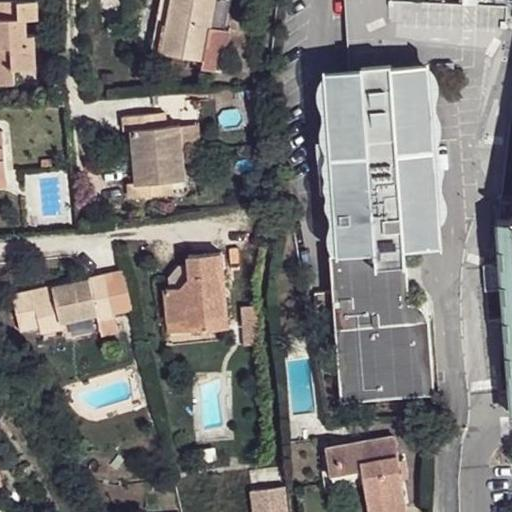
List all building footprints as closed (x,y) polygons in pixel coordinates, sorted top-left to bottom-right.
[(0,0),(0,83),(15,82),(15,67),(14,60),(36,59),(35,34),(28,34),(26,18),(38,18),(37,0),(0,0)] [(162,52),(171,0),(160,0),(152,50),(162,52)] [(171,0),(162,52),(204,60),(203,67),(223,71),(230,30),(211,27),(215,0),(171,0)] [(36,59),(14,60),(15,67),(37,66),(36,59)] [(330,230),(331,252),(407,247),(444,245),(442,227),(431,64),(384,67),(384,62),(363,63),(363,66),(326,69),(332,153),(337,229),(330,230)] [(157,113),(158,126),(168,125),(167,111),(157,113)] [(132,129),(138,182),(130,183),(131,198),(164,194),(163,181),(173,180),(185,179),(183,150),(180,125),(180,124),(168,125),(158,126),(157,113),(124,116),(125,130),(132,129)] [(180,125),(183,150),(202,149),(200,124),(180,125)] [(0,176),(0,184),(8,184),(8,175),(0,176)] [(163,181),(164,194),(174,194),(173,180),(163,181)] [(511,218),(501,219),(511,348),(511,218)] [(335,310),(342,400),(435,394),(430,322),(430,319),(429,315),(427,311),(425,308),(422,305),(419,304),(414,302),(410,302),(407,247),(331,252),(334,291),(316,292),(317,311),(335,310)] [(166,289),(169,321),(185,319),(186,325),(207,323),(208,328),(229,326),(222,251),(189,254),(191,276),(182,288),(166,289)] [(13,295),(20,330),(40,326),(42,332),(65,327),(63,321),(97,313),(98,319),(116,316),(106,274),(54,286),(55,295),(34,299),(33,290),(13,295)] [(54,286),(33,290),(34,299),(55,295),(54,286)] [(242,306),(244,345),(259,344),(257,305),(242,306)] [(169,321),(170,332),(208,328),(207,323),(186,325),(185,319),(169,321)] [(363,469),(369,511),(376,511),(407,507),(396,436),(335,446),(339,472),(363,469)] [(326,447),(331,474),(339,472),(335,446),(326,447)] [(251,511),(289,511),(288,486),(251,488),(251,511)]
